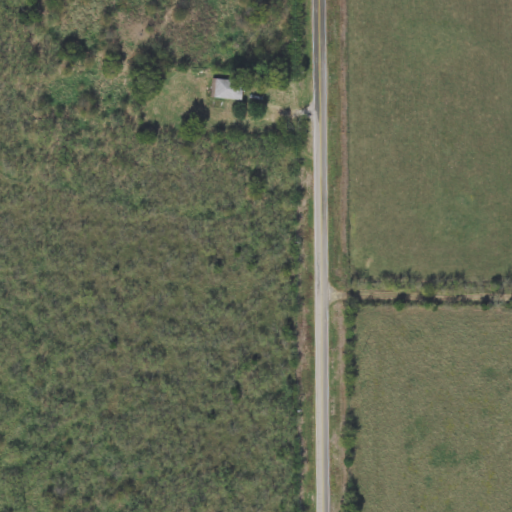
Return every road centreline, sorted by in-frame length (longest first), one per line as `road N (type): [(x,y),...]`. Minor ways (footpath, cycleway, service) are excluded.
road 1 (secondary): [(319,0),(322,511)]
road 2 (residential): [(321,294),(511,293)]
